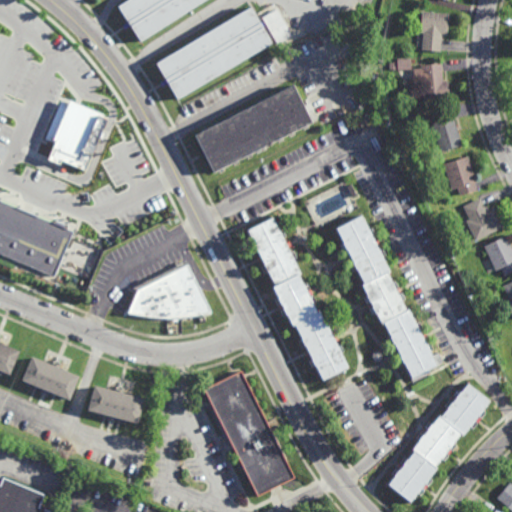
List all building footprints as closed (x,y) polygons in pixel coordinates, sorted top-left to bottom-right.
[(203,0),(140,41),(117,4),(123,0),(203,0)] [(274,41),(177,99),(155,61),(252,4),(274,41)] [(277,43),(262,16),(277,7),(293,34),(277,43)] [(447,34),(442,33),(441,50),(423,49),(425,32),(422,31),(423,9),(449,11),(447,34)] [(390,68),(390,61),(399,61),(398,57),(412,57),(413,68),(390,68)] [(443,80),(448,80),(449,98),(425,99),(424,81),(416,82),(415,67),(421,66),(421,63),(442,62),(443,80)] [(195,135),(293,85),(312,124),(214,174),(195,135)] [(55,97),(106,117),(84,172),(30,154),(55,97)] [(441,151),(431,115),(452,109),(462,144),(441,151)] [(477,190),(459,195),(457,188),(452,190),(443,163),(468,155),(476,182),(475,182),(477,190)] [(352,197),(347,185),(352,183),(357,194),(352,197)] [(0,195),(68,225),(76,229),(56,283),(0,259),(0,195)] [(487,211),(494,207),(503,227),(476,241),(466,221),(470,219),(464,206),(481,198),(487,211)] [(336,228),(362,215),(390,271),(388,272),(407,309),(409,308),(432,354),(438,351),(444,363),(412,379),(384,323),(381,324),(361,284),(364,282),(336,228)] [(246,229),(273,216),(302,273),(299,274),(318,312),(320,310),(349,369),(323,382),(294,325),(292,326),(272,286),(274,284),(246,229)] [(511,271),(504,275),(500,268),(496,270),(484,246),(506,235),(511,247),(511,271)] [(189,268),(192,273),(193,273),(212,312),(202,315),(202,317),(204,317),(204,320),(200,321),(199,318),(200,318),(200,316),(178,319),(177,322),(173,322),(173,320),(152,319),(126,314),(136,290),(187,265),(187,264),(187,263),(190,268),(189,268)] [(511,315),(505,300),(508,298),(502,286),(511,281),(511,315)] [(490,297),(488,291),(495,288),(498,294),(490,297)] [(0,340),(2,341),(1,343),(22,352),(12,376),(0,370),(0,340)] [(375,361),(372,358),(372,354),(375,351),(379,351),(382,354),(382,358),(379,361),(375,361)] [(72,401),(51,393),(50,395),(41,391),(42,389),(24,381),(34,357),(82,377),(72,401)] [(262,414),(272,409),(280,425),(271,430),(295,479),(257,498),(231,445),(227,447),(224,440),(227,438),(204,390),(241,372),(262,414)] [(388,485),(414,451),(412,449),(439,415),(441,417),(468,383),(491,401),(464,435),(461,433),(435,466),(437,468),(410,502),(388,485)] [(112,391),(112,389),(125,392),(125,394),(143,399),(137,425),(116,420),(115,421),(107,419),(107,417),(86,412),(92,386),(112,391)] [(45,495),(42,504),(49,507),(48,509),(52,510),(51,511),(0,511),(0,483),(2,484),(4,478),(45,495)] [(511,510),(497,498),(510,482),(511,483),(511,510)]
